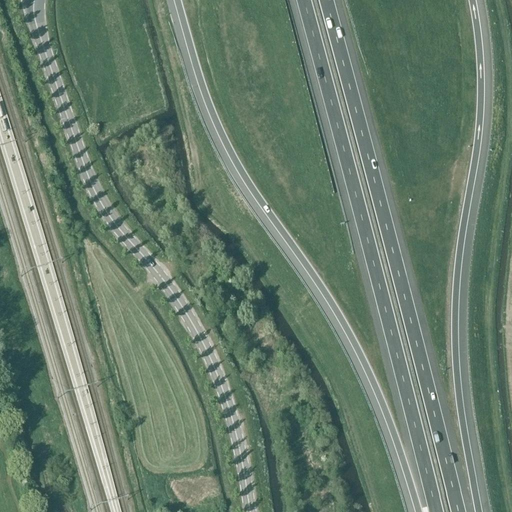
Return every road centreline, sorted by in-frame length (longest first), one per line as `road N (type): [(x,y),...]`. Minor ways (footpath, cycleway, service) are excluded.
road 1 (motorway): [(176,0),(228,149),(367,369),(415,511)]
road 2 (secondary): [(249,511),(220,384),(176,300),(97,198),(34,23),(34,0)]
road 3 (motorway): [(301,0),(434,511)]
road 4 (motorway): [(458,511),(325,0)]
road 5 (motorway): [(478,511),(453,310),(480,105),(471,0)]
